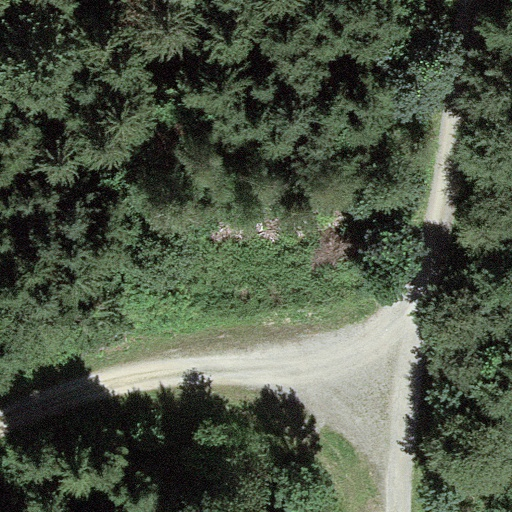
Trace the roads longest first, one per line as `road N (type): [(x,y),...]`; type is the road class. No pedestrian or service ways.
road 1 (track): [(394,511),(393,428),(457,0)]
road 2 (track): [(393,428),(240,366),(66,390),(0,422)]
